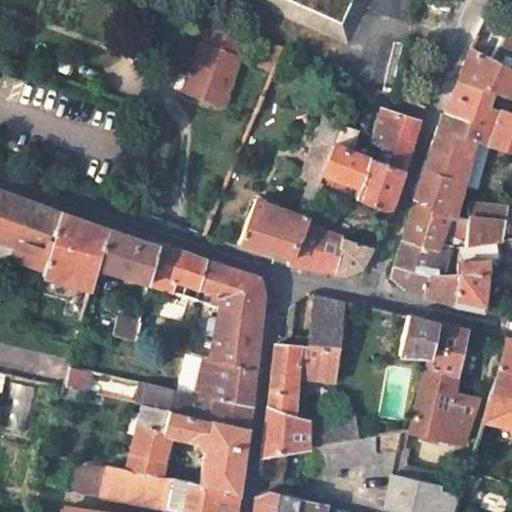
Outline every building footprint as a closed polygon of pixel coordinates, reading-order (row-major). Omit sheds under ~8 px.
[(245,0),(347,45),(368,0),(245,0)] [(196,42),(176,93),(217,108),(236,57),(233,56),(241,33),(204,19),(196,42)] [(262,41),(252,66),(268,72),(278,46),(262,41)] [(505,97),(511,81),(511,72),(468,46),(461,61),(455,73),(458,78),(489,90),(505,97)] [(484,141),(498,108),(485,103),(489,90),(458,78),(453,90),(449,89),(447,95),(442,105),(469,115),(462,132),(469,135),(484,141)] [(469,115),(442,105),(436,122),(462,132),(469,115)] [(380,107),(369,141),(383,146),(379,157),(401,164),(404,165),(411,145),(419,118),(380,107)] [(511,113),(498,108),(484,141),(511,150),(511,113)] [(319,110),(309,137),(332,143),(341,117),(319,110)] [(462,132),(436,122),(424,154),(411,196),(448,212),(469,135),(462,132)] [(319,181),(323,173),(332,143),(309,137),(308,136),(296,173),(310,178),(319,181)] [(347,190),(385,208),(388,209),(394,188),(401,164),(379,157),(354,149),(332,143),(323,173),(349,182),(347,190)] [(305,218),(319,181),(310,178),(297,210),(256,193),(235,240),(285,255),(288,260),(305,218)] [(0,244),(47,260),(42,279),(88,293),(94,269),(104,228),(0,192),(0,244)] [(405,214),(399,236),(436,247),(438,238),(441,229),(462,232),(465,215),(448,212),(411,196),(405,214)] [(465,211),(465,215),(462,232),(461,240),(470,240),(500,239),(502,225),(465,211)] [(343,234),(305,218),(288,260),(322,267),(343,271),(363,265),(368,253),(373,241),(343,234)] [(104,228),(94,269),(147,286),(156,246),(104,228)] [(436,247),(399,236),(395,251),(389,272),(405,287),(423,291),(427,269),(441,270),(449,240),(438,238),(436,247)] [(450,270),(452,258),(454,251),(456,241),(449,240),(441,270),(427,269),(423,291),(456,301),(457,271),(450,270)] [(470,240),(461,240),(456,241),(454,251),(469,251),(470,240)] [(156,246),(147,286),(147,289),(182,300),(185,286),(198,290),(205,260),(157,243),(156,246)] [(482,307),(485,257),(452,258),(450,270),(457,271),(456,301),(482,307)] [(205,260),(198,290),(207,293),(223,298),(220,310),(257,321),(260,293),(257,278),(205,260)] [(207,293),(205,305),(220,310),(223,298),(207,293)] [(272,343),(266,406),(291,414),(293,376),(334,380),(339,301),(311,294),(308,346),(272,343)] [(214,337),(209,362),(251,373),(257,321),(220,310),(218,322),(209,318),(206,334),(214,337)] [(408,314),(404,317),(396,355),(427,359),(438,323),(408,314)] [(139,325),(117,319),(112,338),(135,343),(139,325)] [(438,323),(427,359),(405,431),(456,444),(471,399),(447,391),(466,330),(438,323)] [(149,332),(145,346),(192,358),(195,344),(149,332)] [(511,428),(511,338),(504,337),(477,416),(476,421),(511,428)] [(68,374),(75,347),(49,341),(45,355),(51,356),(48,369),(68,374)] [(0,373),(40,381),(44,363),(2,355),(0,364),(0,373)] [(200,360),(195,386),(190,385),(189,392),(192,394),(247,408),(251,373),(209,362),(200,360)] [(147,385),(142,407),(244,433),(247,408),(192,394),(192,396),(147,385)] [(306,421),(291,414),(266,406),(260,471),(263,476),(267,480),(280,483),(284,453),(310,448),(306,421)] [(244,433),(142,407),(125,471),(160,479),(170,439),(204,447),(198,488),(236,496),(244,433)] [(315,420),(318,446),(355,440),(351,417),(315,420)] [(306,421),(310,448),(312,447),(318,446),(315,420),(306,421)] [(365,423),(368,438),(372,437),(376,436),(375,421),(365,423)] [(399,432),(376,436),(372,437),(375,453),(394,450),(402,449),(399,432)] [(368,438),(355,440),(318,446),(312,447),(315,474),(340,472),(340,468),(351,466),(352,463),(363,462),(366,475),(389,473),(394,450),(375,453),(371,454),(368,438)] [(427,458),(394,450),(389,473),(422,480),(427,458)] [(236,496),(198,488),(160,479),(125,471),(105,466),(100,495),(172,511),(233,511),(236,501),(236,496)] [(433,483),(422,480),(389,473),(382,506),(406,511),(447,511),(453,493),(431,488),(433,483)] [(253,496),(251,511),(291,511),(293,498),(267,492),(253,496)] [(320,511),(322,504),(293,498),(291,511),(320,511)]
